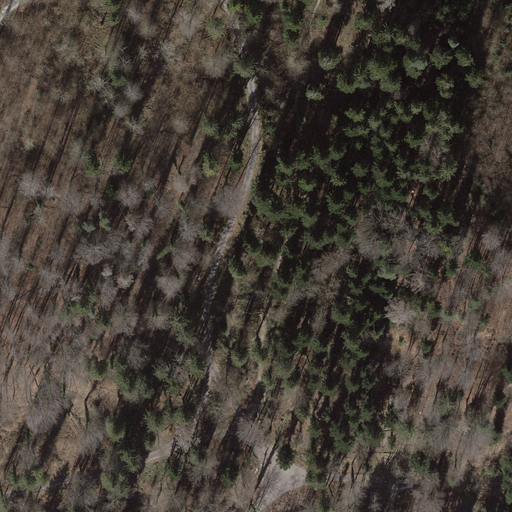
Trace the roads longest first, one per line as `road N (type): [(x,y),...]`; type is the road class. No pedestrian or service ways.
road 1 (track): [(207,360),(207,288),(256,135),(248,67),(225,0)]
road 2 (track): [(0,494),(244,427)]
road 3 (track): [(474,0),(480,67),(464,154),(471,223)]
road 4 (track): [(244,427),(257,397),(261,334),(280,268)]
